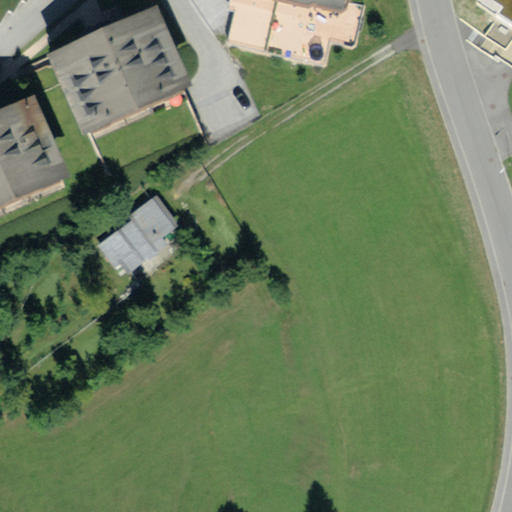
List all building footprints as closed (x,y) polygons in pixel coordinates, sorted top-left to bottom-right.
[(0,0),(0,19),(7,9),(13,13),(21,0),(22,0),(25,2),(26,0),(0,0)] [(349,0),(230,0),(227,15),(232,17),(226,46),(323,66),(328,45),(353,50),(358,23),(345,20),(349,0)] [(511,0),(473,0),(481,5),(478,11),(511,32),(511,0)] [(193,96),(159,20),(54,67),(88,143),(193,96)] [(0,218),(71,187),(36,109),(0,125),(0,218)] [(176,234),(155,205),(129,223),(132,227),(97,251),(113,274),(118,270),(125,280),(167,251),(162,244),(176,234)]
